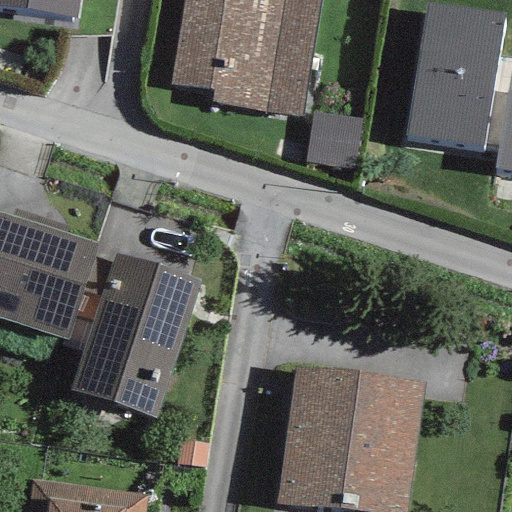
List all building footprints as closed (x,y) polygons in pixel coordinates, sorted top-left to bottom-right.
[(80,0),(0,0),(0,7),(79,18),(80,0)] [(182,0),(170,85),(212,91),(209,106),(301,119),(318,0),(182,0)] [(504,14),(425,2),(406,135),(498,148),(495,171),(511,173),(511,59),(498,58),(504,14)] [(361,121),(312,113),(304,163),(354,170),(361,121)] [(98,243),(0,212),(0,320),(67,342),(98,243)] [(201,280),(114,252),(69,391),(156,419),(201,280)] [(405,511),(423,382),(292,365),(275,503),(343,511),(405,511)] [(142,511),(144,495),(31,481),(26,511),(142,511)]
